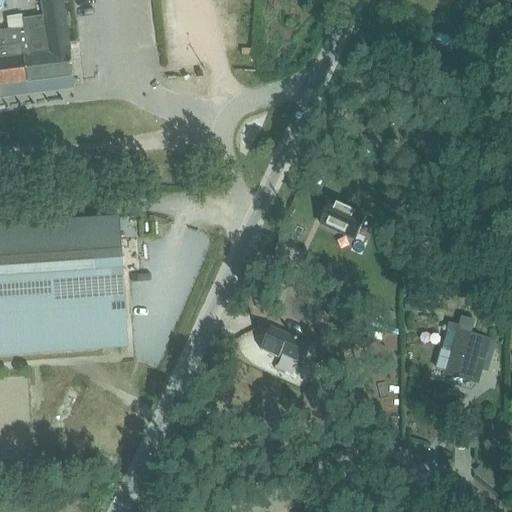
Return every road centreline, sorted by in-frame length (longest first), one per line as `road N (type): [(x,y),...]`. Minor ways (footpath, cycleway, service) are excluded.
road 1 (unclassified): [(245,228),(120,511)]
road 2 (unclassified): [(262,511),(372,463),(444,478),(487,511)]
road 3 (unclassified): [(0,102),(127,91),(220,121)]
road 4 (track): [(220,121),(105,146),(0,151)]
road 5 (unclassified): [(320,68),(245,228)]
